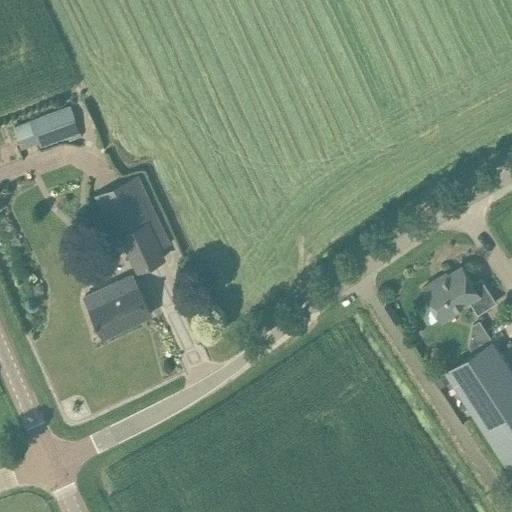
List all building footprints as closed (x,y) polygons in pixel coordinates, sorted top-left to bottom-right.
[(73,102),(30,119),(38,140),(40,145),(67,134),(69,139),(85,132),(73,102)] [(139,173),(94,195),(115,238),(125,233),(139,266),(164,256),(150,223),(160,218),(139,173)] [(438,278),(422,288),(441,317),(469,299),(478,312),(497,301),(481,277),(473,282),(462,265),(439,280),(438,278)] [(137,282),(89,305),(104,335),(151,313),(137,282)] [(511,368),(492,338),(445,368),(510,469),(511,468),(511,368)]
